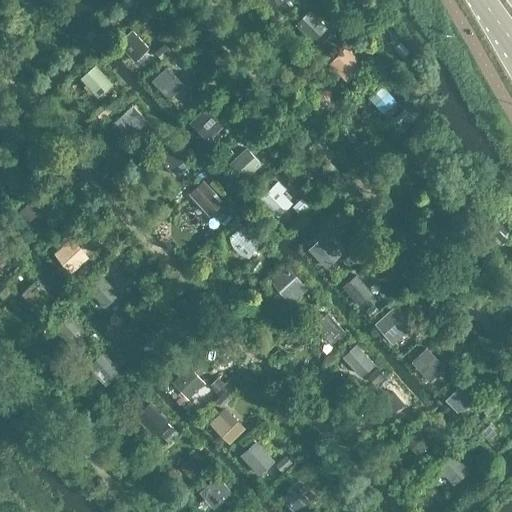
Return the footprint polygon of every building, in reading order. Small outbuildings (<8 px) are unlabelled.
[(12,0),(10,2),(17,10),(23,6),(30,14),(43,2),(41,0),(12,0)] [(216,0),(208,0),(205,4),(210,11),(219,3),(216,0)] [(264,0),(273,9),(281,0),(264,0)] [(295,24),(312,42),(327,27),(309,9),(295,24)] [(279,12),(269,21),(275,28),(285,19),(279,12)] [(117,43),(134,61),(149,47),(131,29),(117,43)] [(331,35),(322,44),(329,50),(338,41),(331,35)] [(401,42),(394,48),(403,57),(410,51),(401,42)] [(165,43),(155,52),(161,59),(171,50),(165,43)] [(329,63),(346,81),(362,65),(345,47),(329,63)] [(80,79),(97,97),(112,83),(95,65),(80,79)] [(151,81),(168,99),(183,84),(166,66),(151,81)] [(194,83),(188,89),(195,96),(201,90),(194,83)] [(367,96),(385,116),(398,103),(381,84),(367,96)] [(104,102),(94,111),(102,120),(112,110),(104,102)] [(148,120),(132,104),(114,121),(129,138),(148,120)] [(224,125),(206,105),(189,121),(207,141),(224,125)] [(403,110),(394,118),(400,125),(409,117),(403,110)] [(235,123),(226,131),(232,137),(240,130),(235,123)] [(153,129),(143,138),(151,146),(161,136),(153,129)] [(245,130),(236,138),(242,145),(251,137),(245,130)] [(430,140),(412,155),(427,174),(435,167),(430,161),(430,158),(439,150),(430,140)] [(167,141),(155,152),(174,175),(187,164),(167,141)] [(260,163),(246,148),(229,164),(243,179),(260,163)] [(145,155),(135,164),(143,172),(153,163),(145,155)] [(0,186),(12,176),(0,162),(0,186)] [(449,185),(466,205),(480,193),(462,173),(449,185)] [(224,201),(203,179),(188,193),(208,215),(224,201)] [(430,179),(423,184),(429,191),(435,186),(430,179)] [(278,216),(292,203),(282,192),(285,189),(277,181),(260,197),(278,216)] [(16,211),(33,229),(47,216),(30,197),(16,211)] [(302,197),(292,206),(302,216),(312,207),(302,197)] [(227,208),(217,217),(224,224),(234,215),(227,208)] [(485,227),(501,245),(511,235),(511,228),(499,214),(485,227)] [(244,224),(229,235),(229,238),(230,241),(232,244),(234,248),(237,250),(240,253),(244,255),(248,257),(261,242),(244,224)] [(63,230),(53,239),(60,246),(70,237),(63,230)] [(307,249),(326,268),(341,253),(322,234),(307,249)] [(0,262),(12,251),(0,238),(0,262)] [(54,253),(71,272),(88,256),(71,238),(54,253)] [(354,252),(344,261),(350,268),(360,259),(354,252)] [(271,282),(291,303),(307,289),(288,267),(271,282)] [(17,282),(33,301),(47,290),(30,270),(17,282)] [(342,286),(359,306),(373,294),(356,274),(342,286)] [(87,288),(104,307),(119,293),(102,275),(87,288)] [(6,285),(0,290),(0,296),(3,300),(12,291),(6,285)] [(386,286),(379,292),(388,303),(395,297),(386,286)] [(122,306),(112,316),(117,322),(127,312),(122,306)] [(51,324),(71,346),(87,332),(67,310),(51,324)] [(313,324),(330,343),(344,331),(327,312),(313,324)] [(375,325),(392,342),(405,330),(388,313),(375,325)] [(123,330),(141,349),(157,335),(139,315),(123,330)] [(426,325),(415,333),(421,340),(431,332),(426,325)] [(342,356),(360,376),(374,363),(356,344),(342,356)] [(97,345),(92,350),(95,353),(100,348),(97,345)] [(411,362),(428,381),(444,366),(426,347),(411,362)] [(91,350),(86,355),(89,358),(94,353),(91,350)] [(121,370),(103,351),(87,366),(105,385),(121,370)] [(204,382),(188,365),(172,381),(188,398),(204,382)] [(378,368),(369,377),(375,384),(385,375),(378,368)] [(218,377),(210,385),(217,392),(224,384),(218,377)] [(377,394),(393,412),(406,401),(390,382),(377,394)] [(445,399),(461,416),(476,402),(459,385),(445,399)] [(227,391),(216,400),(222,406),(232,397),(227,391)] [(490,397),(480,407),(487,415),(497,406),(490,397)] [(134,416),(152,436),(168,421),(149,401),(134,416)] [(209,423),(228,442),(244,427),(224,408),(209,423)] [(478,434),(496,454),(510,443),(491,422),(478,434)] [(426,425),(412,438),(425,451),(439,438),(426,425)] [(172,426),(162,435),(168,442),(178,433),(172,426)] [(184,471),(199,456),(182,439),(167,455),(184,471)] [(240,455),(259,475),(274,460),(255,441),(240,455)] [(453,452),(436,467),(452,485),(469,470),(453,452)] [(286,457),(276,465),(282,470),(291,462),(286,457)] [(432,475),(423,483),(427,488),(436,479),(432,475)] [(203,489),(221,507),(234,494),(216,476),(203,489)] [(275,493),(291,510),(307,495),(290,478),(275,493)]
